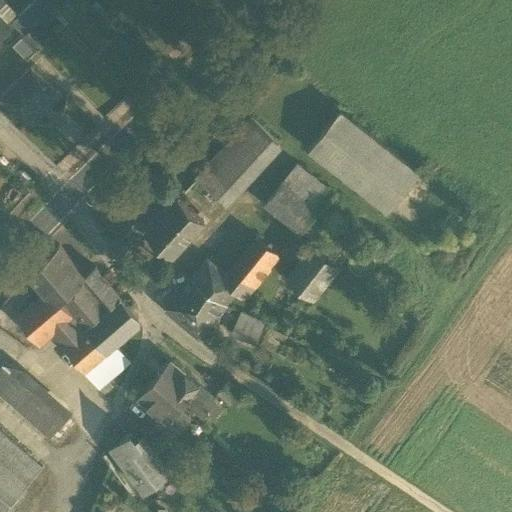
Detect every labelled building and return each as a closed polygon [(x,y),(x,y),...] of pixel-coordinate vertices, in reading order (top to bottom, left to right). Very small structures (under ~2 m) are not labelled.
[(31,0),(12,20),(23,32),(47,9),(38,0),(31,0)] [(51,9),(56,14),(63,6),(58,2),(51,9)] [(0,32),(8,25),(0,16),(0,32)] [(21,38),(34,52),(45,41),(32,27),(21,38)] [(12,46),(25,60),(34,52),(21,38),(12,46)] [(0,93),(30,124),(61,95),(31,64),(0,93)] [(309,148),(387,211),(418,172),(340,109),(309,148)] [(196,177),(222,201),(279,140),(252,116),(196,177)] [(295,163),(282,180),(321,210),(334,194),(295,163)] [(264,202),(303,233),(321,210),(282,180),(264,202)] [(145,233),(171,257),(204,222),(177,197),(145,233)] [(191,276),(226,305),(237,293),(244,299),(278,257),(276,252),(257,236),(226,273),(207,258),(191,276)] [(363,272),(368,271),(372,268),(375,264),(376,258),(375,253),(372,249),(368,246),(363,245),(358,246),(353,249),(350,253),(349,258),(350,263),(353,268),(358,271),(363,272)] [(50,291),(59,301),(60,300),(81,282),(86,277),(85,276),(59,246),(26,275),(44,294),(45,296),(50,291)] [(337,266),(313,247),(287,280),(311,299),(337,266)] [(86,277),(81,282),(107,310),(120,298),(94,269),(85,276),(86,277)] [(164,310),(197,338),(219,313),(226,305),(191,276),(164,310)] [(63,347),(107,310),(81,282),(60,300),(72,315),(51,333),(63,347)] [(38,343),(51,333),(72,315),(60,300),(59,301),(50,291),(45,296),(44,294),(16,318),(38,343)] [(63,347),(85,373),(117,346),(139,327),(138,319),(120,298),(107,310),(63,347)] [(227,336),(252,348),(264,323),(239,311),(227,336)] [(262,335),(280,343),(285,332),(268,323),(262,335)] [(130,361),(117,346),(85,373),(99,388),(130,361)] [(154,379),(182,404),(199,385),(170,360),(154,379)] [(0,365),(0,392),(18,409),(35,390),(4,362),(0,365)] [(179,408),(182,404),(154,379),(137,399),(165,424),(179,408)] [(217,394),(233,408),(244,396),(228,382),(217,394)] [(217,401),(199,385),(182,404),(193,413),(195,411),(203,417),(217,401)] [(18,409),(50,437),(67,418),(35,390),(18,409)] [(165,424),(177,434),(190,419),(179,408),(165,424)] [(74,426),(67,418),(50,437),(58,444),(74,426)] [(43,467),(0,429),(0,459),(28,484),(43,467)] [(111,447),(145,493),(147,491),(165,477),(156,464),(160,461),(142,436),(136,441),(130,433),(111,447)] [(0,511),(2,511),(28,484),(0,459),(0,511)]
